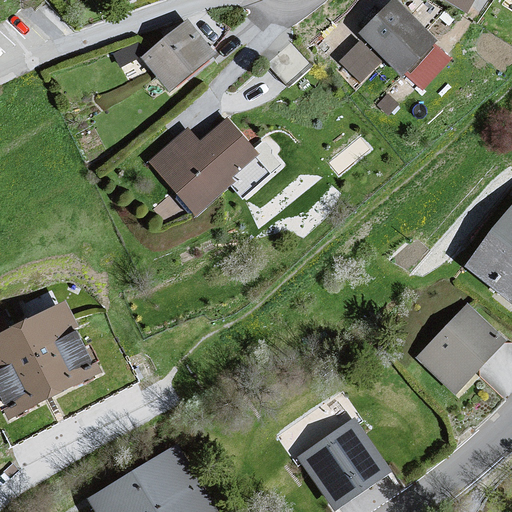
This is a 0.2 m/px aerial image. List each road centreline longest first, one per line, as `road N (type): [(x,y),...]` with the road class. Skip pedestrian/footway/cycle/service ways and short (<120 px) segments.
road 1 (residential): [(0,72),(203,0)]
road 2 (unknown): [(281,6),(230,73),(174,127)]
road 3 (residential): [(394,511),(511,419)]
